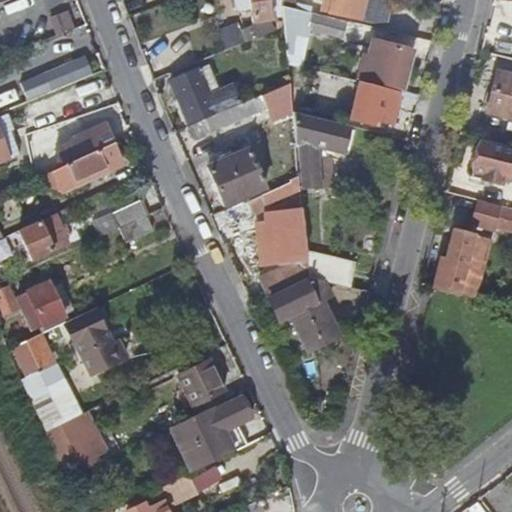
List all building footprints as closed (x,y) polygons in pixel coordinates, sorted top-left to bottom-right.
[(247,0),(250,27),(269,24),(266,0),(247,0)] [(291,0),(279,0),(281,10),(293,13),(291,0)] [(335,18),(336,17),(339,0),(320,0),(321,0),(319,14),(335,18)] [(339,0),(336,17),(351,22),(355,3),(339,0)] [(281,10),(283,32),(287,68),(297,70),(306,32),(310,17),(293,13),(281,10)] [(345,25),(310,17),(306,32),(341,41),(345,25)] [(370,53),(362,81),(402,92),(412,54),(373,43),(370,53)] [(356,80),(362,81),(370,53),(364,52),(356,80)] [(159,62),(166,78),(187,70),(180,54),(159,62)] [(43,76),(50,93),(90,76),(83,59),(43,76)] [(209,66),(198,70),(207,92),(215,89),(212,81),(214,80),(209,66)] [(215,113),(216,116),(241,106),(234,90),(210,99),(207,92),(198,70),(170,81),(187,126),(215,113)] [(511,77),(497,74),(488,113),(511,119),(511,77)] [(398,96),(359,87),(351,122),(371,127),(373,122),(390,126),(398,96)] [(256,100),(261,114),(263,121),(291,110),(289,88),(256,100)] [(216,116),(187,127),(192,141),(261,114),(256,100),(241,106),(216,116)] [(291,114),(295,146),(300,146),(303,192),(336,189),(331,145),(345,148),(354,149),(357,130),(291,114)] [(63,166),(112,142),(105,126),(57,149),(63,166)] [(63,166),(44,175),(49,187),(56,184),(60,192),(122,163),(112,142),(63,166)] [(511,183),(511,152),(481,144),(472,178),(502,186),(503,181),(511,183)] [(354,149),(345,148),(343,158),(352,159),(354,149)] [(265,188),(248,149),(207,168),(225,206),(265,188)] [(299,179),(288,183),(289,187),(260,197),(264,209),(300,197),(299,179)] [(112,214),(118,229),(120,228),(147,216),(140,201),(112,214)] [(494,233),(500,212),(478,206),(472,227),(494,233)] [(67,245),(55,216),(20,232),(31,261),(67,245)] [(153,231),(147,216),(120,228),(128,244),(153,231)] [(294,216),(266,220),(269,250),(299,246),(294,216)] [(452,232),(437,290),(458,295),(461,285),(457,284),(464,255),(469,256),(473,238),(452,232)] [(260,279),(267,298),(308,279),(307,263),(306,261),(260,279)] [(326,283),(350,288),(354,275),(307,263),(308,279),(326,283)] [(32,330),(72,311),(59,281),(49,286),(46,281),(17,295),(32,330)] [(327,285),(309,282),(269,301),(278,322),(289,316),(307,354),(338,337),(322,302),(331,297),(327,285)] [(95,313),(67,326),(74,343),(76,343),(91,376),(123,360),(116,344),(110,347),(95,313)] [(57,326),(8,349),(22,379),(56,363),(47,344),(63,336),(57,326)] [(56,363),(22,379),(29,394),(63,378),(56,363)] [(211,377),(205,363),(179,376),(192,406),(221,391),(215,375),(211,377)] [(75,417),(80,414),(63,378),(29,394),(47,430),(75,417)] [(197,472),(237,452),(227,430),(241,424),(255,418),(245,397),(231,404),(229,399),(175,426),(197,472)] [(75,417),(47,430),(68,471),(94,458),(75,417)] [(237,452),(251,446),(241,424),(227,430),(237,452)] [(188,476),(162,488),(171,507),(197,495),(188,476)]
